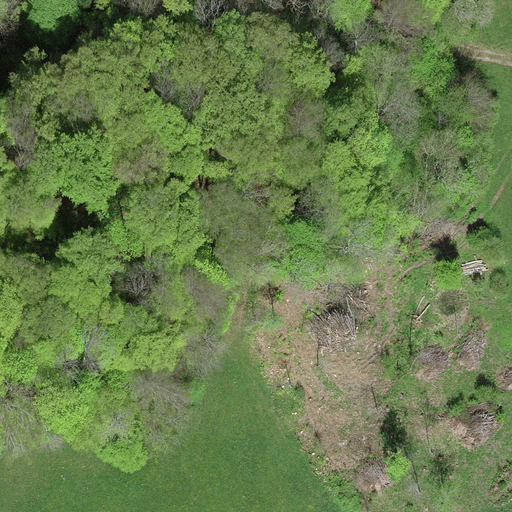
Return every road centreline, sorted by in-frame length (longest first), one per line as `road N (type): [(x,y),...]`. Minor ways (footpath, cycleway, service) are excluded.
road 1 (track): [(325,4),(275,3),(169,22),(40,63),(0,67)]
road 2 (track): [(511,60),(424,40),(378,12),(325,4),(297,28),(285,68)]
road 3 (track): [(285,68),(287,133),(266,261),(267,312)]
